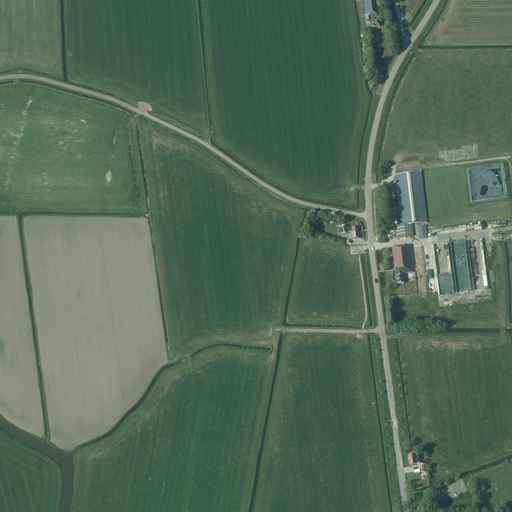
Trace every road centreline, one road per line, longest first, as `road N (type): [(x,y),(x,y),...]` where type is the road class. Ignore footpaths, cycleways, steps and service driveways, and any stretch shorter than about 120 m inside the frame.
road 1 (unclassified): [(368,216),(295,201),(206,144),(114,100),(33,77),(0,78)]
road 2 (tertiary): [(405,511),(368,216)]
road 3 (tertiary): [(368,216),(369,154),(382,99),(437,0)]
